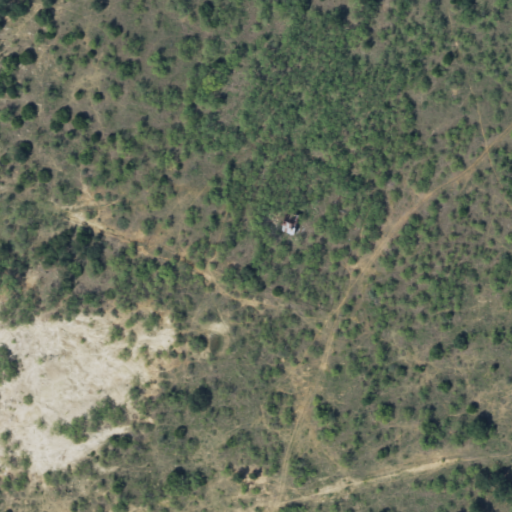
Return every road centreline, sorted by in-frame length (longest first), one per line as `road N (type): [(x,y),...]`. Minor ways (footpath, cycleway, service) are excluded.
road 1 (residential): [(0,208),(94,222),(256,186),(378,181),(428,212),(494,181),(511,160)]
road 2 (residential): [(332,511),(358,359),(423,253),(428,212)]
